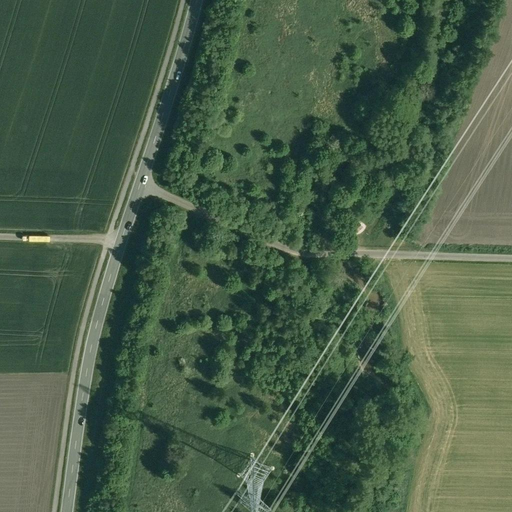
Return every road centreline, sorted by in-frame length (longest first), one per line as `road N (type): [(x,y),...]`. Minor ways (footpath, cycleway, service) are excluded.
road 1 (unclassified): [(511,259),(306,257),(139,184)]
road 2 (secondary): [(66,511),(95,327),(139,184)]
road 3 (secondary): [(139,184),(196,0)]
